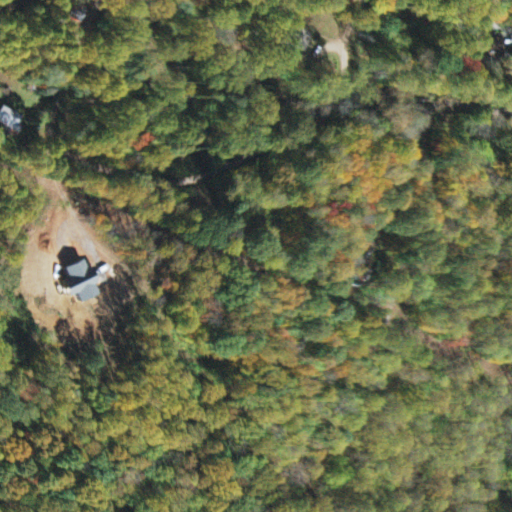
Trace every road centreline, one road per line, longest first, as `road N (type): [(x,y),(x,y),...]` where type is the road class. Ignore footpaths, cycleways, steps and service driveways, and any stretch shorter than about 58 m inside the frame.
road 1 (residential): [(511,110),(451,102),(426,111),(411,131),(409,227),(397,292),(310,465),(308,487),(319,511)]
road 2 (residential): [(51,136),(90,163),(164,180),(240,160),(330,107),(364,0)]
road 3 (residential): [(99,0),(52,109),(52,153),(79,215)]
